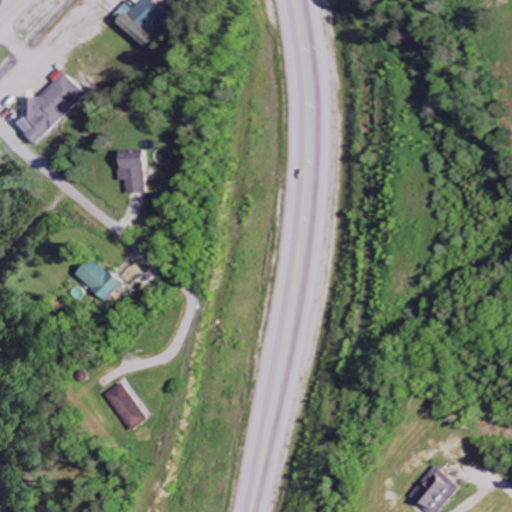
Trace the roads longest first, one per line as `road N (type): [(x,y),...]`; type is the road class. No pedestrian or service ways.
road 1 (primary): [(238,511),(284,222),(287,0)]
road 2 (residential): [(0,127),(179,283)]
